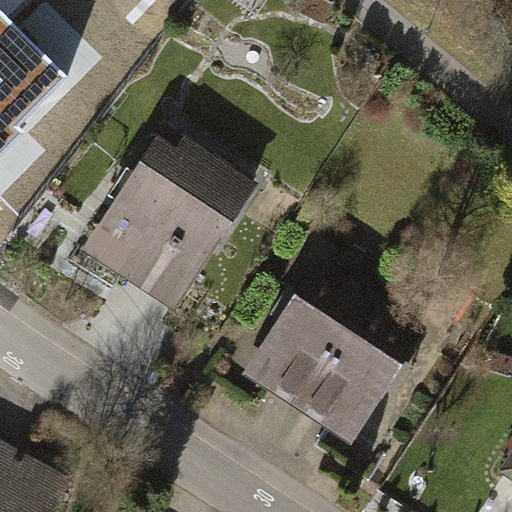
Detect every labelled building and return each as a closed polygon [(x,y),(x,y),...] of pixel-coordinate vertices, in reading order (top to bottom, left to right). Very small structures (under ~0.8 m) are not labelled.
[(0,0),(0,110),(62,62),(14,0),(0,0)] [(128,6),(93,33),(119,66),(153,39),(128,6)] [(175,309),(259,180),(184,132),(176,144),(158,132),(82,249),(175,309)] [(279,315),(243,372),(352,442),(389,385),(425,328),(316,258),(279,315)] [(0,511),(52,511),(71,476),(0,438),(0,511)] [(511,511),(511,454),(499,475),(511,482),(511,511)]
